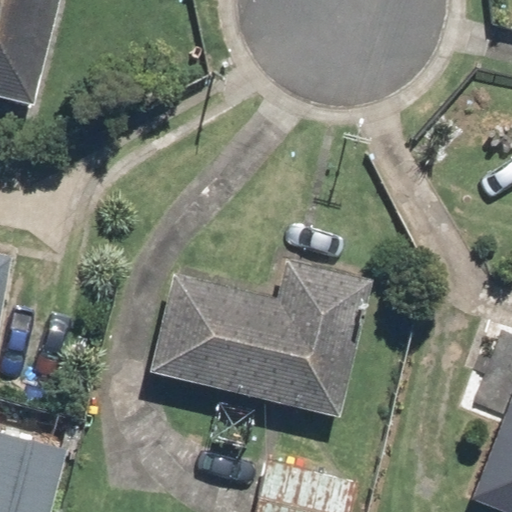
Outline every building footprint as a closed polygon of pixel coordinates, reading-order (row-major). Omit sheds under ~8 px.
[(0,0),(0,94),(34,102),(57,0),(0,0)] [(0,310),(10,256),(0,254),(0,310)] [(171,267),(148,367),(337,410),(368,275),(286,256),(278,291),(171,267)] [(511,386),(470,493),(511,508),(511,386)] [(50,511),(65,447),(0,432),(0,511),(50,511)] [(346,511),(354,478),(264,457),(251,511),(346,511)]
